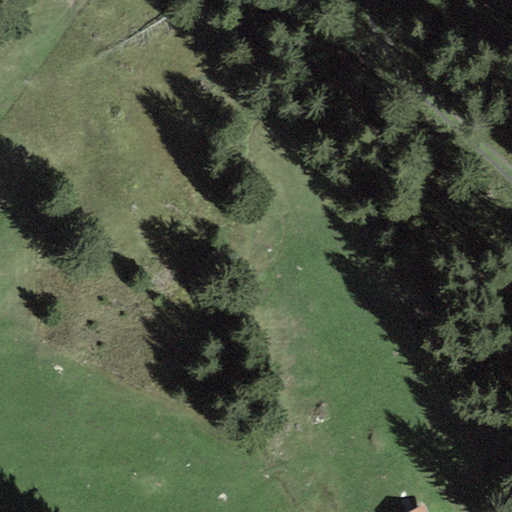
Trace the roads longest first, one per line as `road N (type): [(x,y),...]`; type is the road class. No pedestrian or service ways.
road 1 (track): [(236,0),(489,452),(511,479)]
road 2 (track): [(368,0),(410,84),(511,171)]
